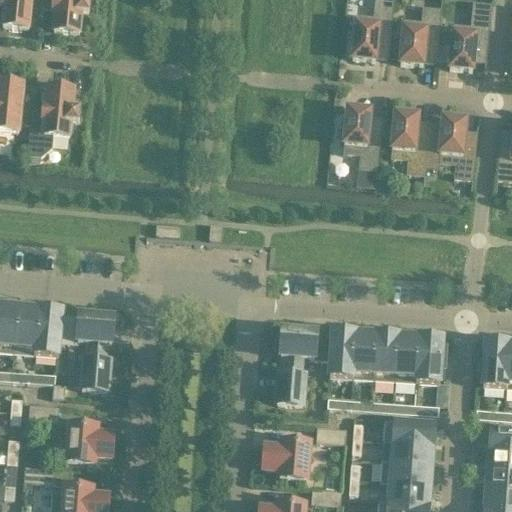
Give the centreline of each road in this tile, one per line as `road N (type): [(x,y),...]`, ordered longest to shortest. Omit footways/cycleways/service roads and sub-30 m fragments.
road 1 (residential): [(469,322),(493,103)]
road 2 (residential): [(469,322),(252,306)]
road 3 (residential): [(153,296),(135,511)]
road 4 (residential): [(235,511),(252,306)]
road 5 (residential): [(455,511),(469,322)]
road 6 (residential): [(153,296),(0,283)]
road 7 (residential): [(342,88),(493,103)]
